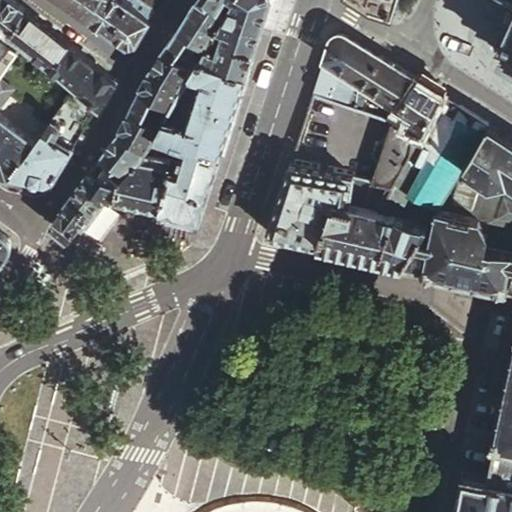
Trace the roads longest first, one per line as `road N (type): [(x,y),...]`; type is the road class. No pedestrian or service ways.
road 1 (tertiary): [(313,0),(231,252),(190,281),(18,360)]
road 2 (residential): [(132,71),(30,222)]
road 3 (residential): [(30,222),(31,241),(1,296),(18,360)]
road 4 (residential): [(132,71),(33,0)]
